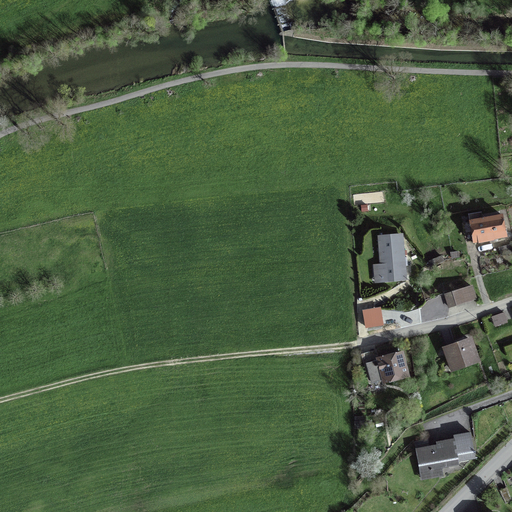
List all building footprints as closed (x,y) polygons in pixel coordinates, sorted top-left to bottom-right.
[(478,239),(479,242),(507,236),(503,215),(470,222),(470,223),(463,224),(464,232),(471,231),(473,239),(478,239)] [(379,237),(383,280),(405,278),(401,236),(379,237)] [(499,247),(501,256),(511,253),(510,245),(499,247)] [(441,256),(433,260),(435,265),(444,262),(441,256)] [(445,294),(449,307),(475,299),(471,286),(445,294)] [(504,312),(492,317),(495,325),(507,320),(504,312)] [(446,348),(453,369),(477,360),(470,339),(446,348)] [(379,359),(385,381),(410,374),(408,366),(405,367),(401,353),(379,359)] [(453,435),(454,438),(458,461),(469,459),(474,454),(471,432),(453,435)] [(458,461),(454,438),(436,442),(437,445),(416,449),(420,473),(442,470),(442,467),(459,463),(458,461)] [(499,490),(505,504),(511,500),(506,487),(499,490)]
